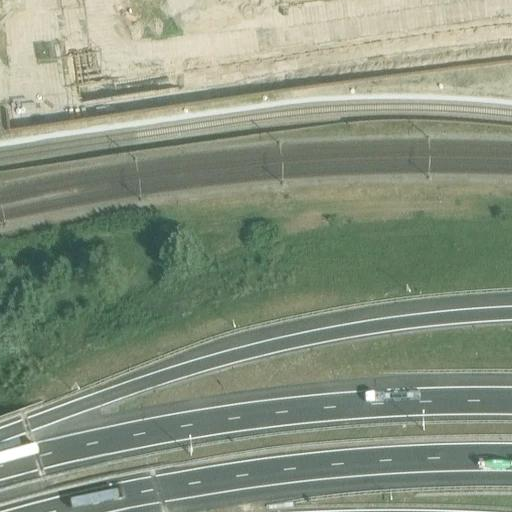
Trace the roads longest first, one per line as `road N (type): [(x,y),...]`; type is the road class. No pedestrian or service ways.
road 1 (motorway): [(511,314),(290,342),(0,438)]
road 2 (motorway): [(511,404),(227,422),(0,471)]
road 3 (motorway): [(74,511),(304,465),(511,458)]
